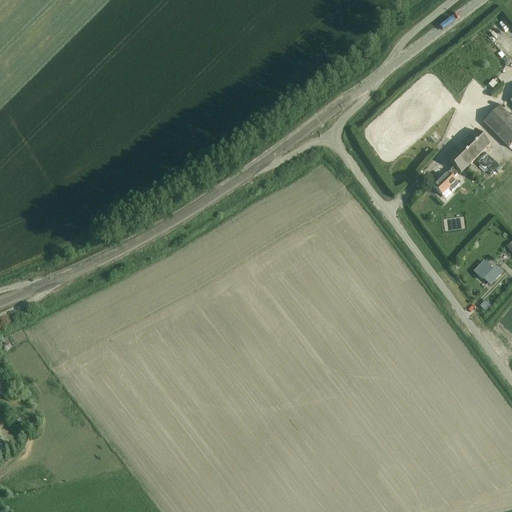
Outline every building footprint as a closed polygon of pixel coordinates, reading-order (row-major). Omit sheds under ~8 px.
[(508,150),(511,145),(511,121),(499,109),(482,125),(508,150)] [(460,175),(489,147),(475,133),(446,161),(460,175)] [(496,181),(509,168),(503,161),(489,174),(496,181)] [(478,181),(483,176),(473,166),(468,171),(478,181)] [(451,195),(458,188),(452,181),(457,177),(452,171),(433,189),(442,198),(448,191),(451,195)] [(490,286),(500,276),(494,270),(492,272),(484,264),(474,274),(482,282),(484,280),(490,286)] [(488,307),(493,302),(487,297),(483,303),(488,307)]
